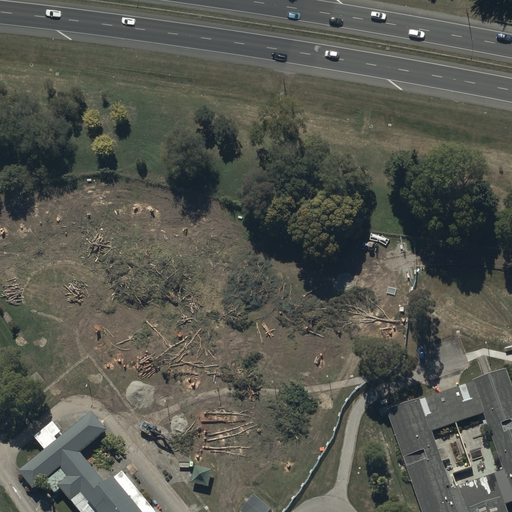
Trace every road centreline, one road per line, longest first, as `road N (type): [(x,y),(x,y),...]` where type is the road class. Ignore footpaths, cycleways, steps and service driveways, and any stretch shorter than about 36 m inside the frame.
road 1 (motorway): [(511,90),(0,12)]
road 2 (motorway): [(242,0),(511,47)]
